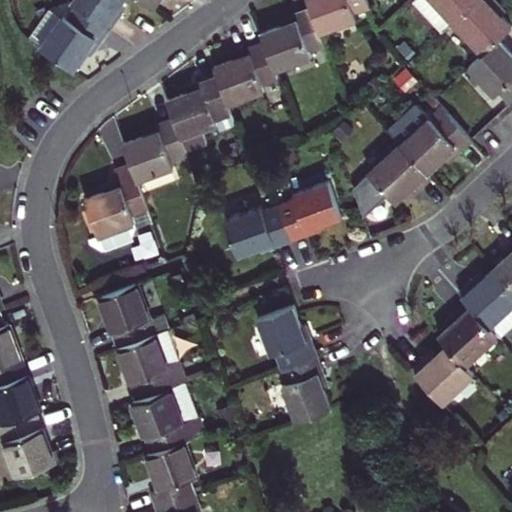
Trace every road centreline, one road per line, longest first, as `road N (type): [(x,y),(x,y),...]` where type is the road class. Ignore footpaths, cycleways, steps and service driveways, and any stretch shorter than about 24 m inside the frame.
road 1 (residential): [(233,0),(90,106),(48,155),(38,184),(38,252),(107,503)]
road 2 (residential): [(511,164),(421,242),(343,274)]
